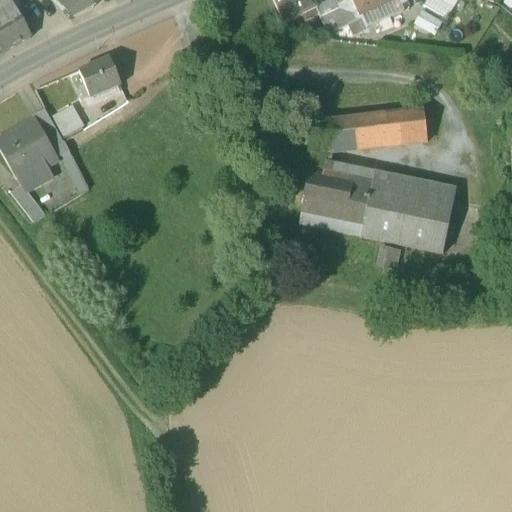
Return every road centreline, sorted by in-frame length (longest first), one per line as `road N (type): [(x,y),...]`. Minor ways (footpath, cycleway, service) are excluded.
road 1 (unknown): [(138,13),(228,32),(439,99),(466,138),(469,177)]
road 2 (track): [(0,227),(168,449)]
road 3 (tertiary): [(0,79),(167,0)]
